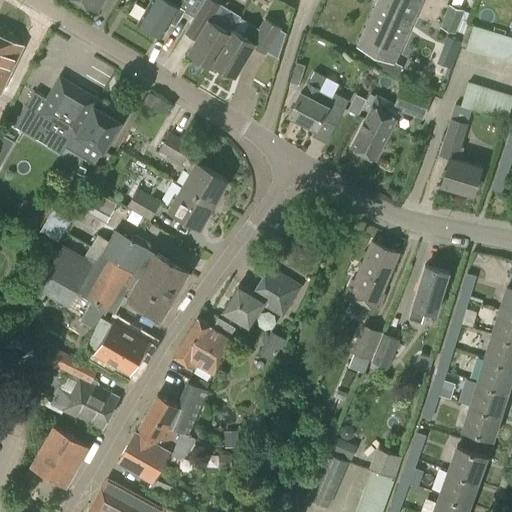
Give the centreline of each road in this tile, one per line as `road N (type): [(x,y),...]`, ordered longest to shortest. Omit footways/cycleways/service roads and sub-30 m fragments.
road 1 (residential): [(64,511),(163,344),(294,159)]
road 2 (residential): [(294,159),(31,0)]
road 3 (residential): [(511,240),(405,221),(294,159)]
